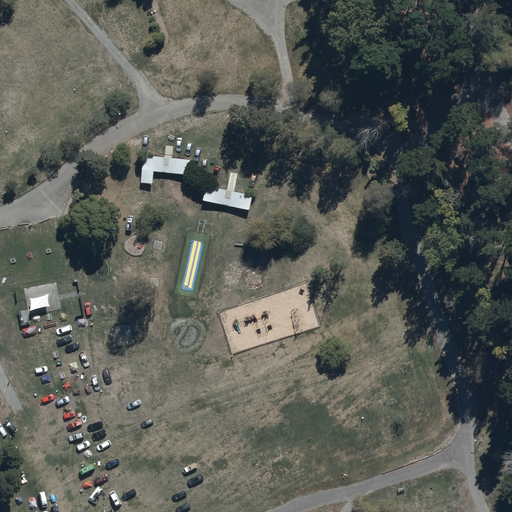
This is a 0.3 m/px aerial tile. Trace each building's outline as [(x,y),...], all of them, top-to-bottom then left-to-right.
[(126,17),(144,0),(143,0),(116,0),(112,5),(119,12),(116,15),(121,20),(125,16),(126,17)] [(163,0),(165,5),(161,7),(163,14),(174,9),(175,12),(192,4),(190,0),(163,0)] [(511,6),(502,11),(509,31),(504,33),(511,53),(511,6)] [(156,27),(135,40),(145,56),(166,43),(156,27)] [(153,167),(188,171),(190,157),(144,151),(140,179),(152,180),(153,167)] [(206,181),(203,195),(249,206),(252,192),(206,181)] [(75,279),(61,217),(0,227),(0,236),(2,246),(0,246),(0,293),(26,288),(27,293),(50,288),(49,285),(75,279)]
